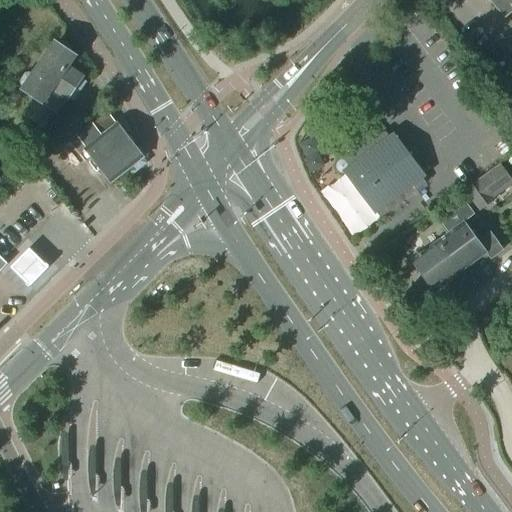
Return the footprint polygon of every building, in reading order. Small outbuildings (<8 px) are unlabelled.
[(511,0),(489,0),(505,18),(511,11),(511,0)] [(27,74),(22,81),(22,85),(25,87),(26,88),(25,90),(34,96),(43,102),(45,103),(42,106),(37,114),(36,113),(33,111),(25,124),(39,133),(55,110),(56,110),(57,111),(60,108),(67,97),(68,98),(81,79),(79,78),(67,69),(71,62),(75,57),(72,55),(72,49),(66,45),(61,47),(57,45),(53,49),(42,66),(34,77),(32,75),(30,74),(27,74)] [(117,125),(109,114),(94,125),(93,125),(77,137),(86,149),(94,160),(90,163),(97,172),(101,169),(112,184),(144,159),(143,157),(143,158),(133,145),(134,145),(128,138),(119,126),(118,124),(117,125)] [(373,144),(371,142),(350,157),(343,162),(337,167),(337,169),(337,173),(339,174),(341,176),(344,176),(347,175),(376,212),(412,185),(416,191),(426,182),(393,139),(390,141),(385,135),(373,144)] [(480,211),(494,201),(492,199),(511,184),(511,182),(499,164),(477,180),(485,191),(472,200),(474,201),(473,202),(480,211)] [(473,202),(474,201),(472,200),(485,191),(477,180),(464,189),(473,202)] [(380,209),(376,212),(380,218),(416,191),(412,185),(380,209)] [(477,241),(464,223),(474,215),(467,205),(450,218),(453,222),(448,226),(452,231),(447,235),(438,242),(449,257),(453,254),(456,259),(463,254),(471,265),(486,254),(490,260),(503,251),(498,245),(499,244),(490,232),(477,241)] [(447,235),(452,231),(448,226),(453,222),(450,218),(440,225),(447,235)] [(31,242),(8,265),(28,285),(51,262),(31,242)] [(449,257),(438,242),(412,261),(435,292),(471,265),(463,254),(456,259),(453,254),(449,257)]
